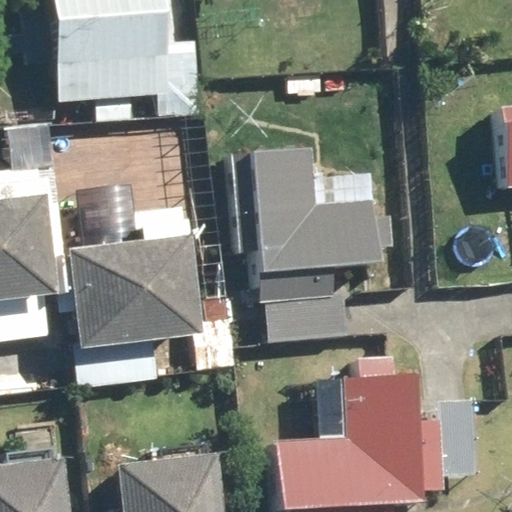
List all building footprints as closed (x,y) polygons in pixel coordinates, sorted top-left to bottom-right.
[(149,45),(145,0),(34,0),(43,106),(188,95),(184,43),(149,45)] [(511,104),(481,108),(490,192),(511,189),(511,104)] [(295,206),(290,150),(233,155),(247,306),(250,305),(253,344),(336,336),(333,294),(321,295),(318,269),(365,264),(359,200),(295,206)] [(0,337),(29,335),(25,301),(41,299),(29,196),(0,199),(0,337)] [(185,338),(173,237),(48,252),(63,385),(145,376),(142,343),(185,338)] [(299,382),(302,439),(258,441),(261,511),(292,511),(408,506),(407,493),(430,492),(429,475),(465,474),(461,402),(422,404),(423,421),(401,422),(399,377),(299,382)] [(207,511),(201,457),(99,469),(104,511),(207,511)] [(51,511),(45,459),(0,464),(0,511),(51,511)]
